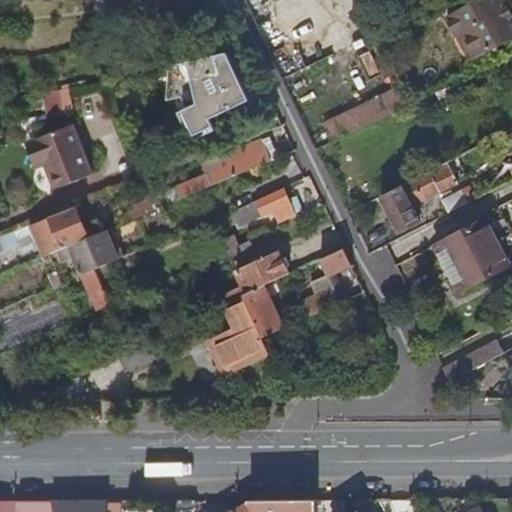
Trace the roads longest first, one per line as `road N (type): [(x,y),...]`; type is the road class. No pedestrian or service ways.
road 1 (residential): [(232,0),(393,324),(419,409)]
road 2 (secondary): [(220,461),(271,472),(511,471)]
road 3 (secondary): [(511,441),(272,445)]
road 4 (secondary): [(220,461),(0,462)]
road 5 (unknown): [(365,269),(511,194)]
road 6 (residential): [(419,409),(303,410),(272,445)]
